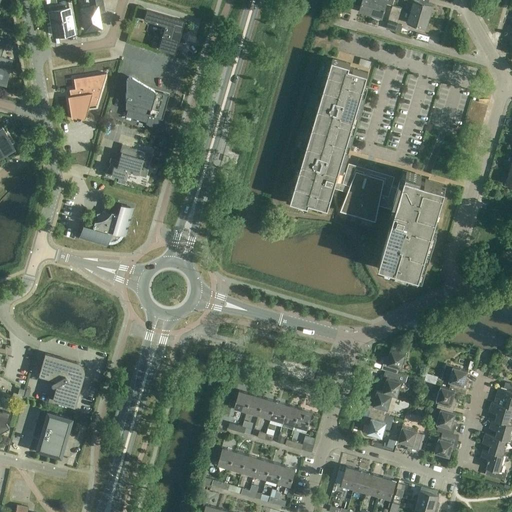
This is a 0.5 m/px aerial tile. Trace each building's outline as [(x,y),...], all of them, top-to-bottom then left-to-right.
[(83,8),(81,8),(82,15),(81,16),(82,22),(84,22),(85,29),(89,28),(89,30),(96,29),(96,27),(100,26),(97,13),(105,12),(102,0),(95,0),(96,6),(89,7),(89,5),(82,6),(83,8)] [(361,0),(358,11),(370,14),(374,0),(361,0)] [(374,0),(370,14),(382,18),(386,4),(392,6),(392,5),(393,0),(374,0)] [(413,3),(410,11),(429,16),(433,5),(419,1),(418,0),(403,0),(404,0),(413,3)] [(48,6),(53,34),(68,32),(69,35),(76,33),(74,21),(71,22),(68,2),(48,6)] [(392,6),(388,19),(397,22),(401,8),(392,5),(392,6)] [(174,53),(183,21),(146,10),(143,19),(164,26),(158,49),(174,53)] [(425,28),(429,16),(410,11),(407,23),(425,28)] [(2,30),(10,32),(12,26),(4,23),(2,30)] [(1,57),(4,47),(5,42),(0,40),(0,81),(5,83),(12,60),(1,57)] [(353,69),(349,67),(350,64),(333,58),(323,92),(319,91),(316,99),(320,100),(316,116),(312,115),(303,146),(300,155),(304,156),(291,200),(308,205),(310,200),(314,201),(313,203),(328,207),(334,188),(347,192),(340,210),(340,211),(375,221),(384,179),(356,170),(354,175),(343,171),(368,85),(365,84),(368,73),(353,68),(353,69)] [(80,118),(82,117),(83,117),(84,117),(84,116),(89,102),(96,105),(106,73),(73,79),(75,89),(69,90),(70,96),(67,96),(70,116),(71,117),(71,118),(72,118),(72,119),(73,119),(74,119),(76,118),(76,120),(80,119),(80,118)] [(148,115),(157,118),(164,93),(134,85),(131,95),(125,94),(125,102),(129,103),(125,116),(146,122),(148,115)] [(2,127),(0,128),(0,147),(3,153),(10,148),(9,147),(12,145),(12,144),(14,143),(10,136),(8,137),(2,127)] [(107,168),(104,176),(113,179),(113,177),(126,180),(128,171),(145,176),(151,154),(122,145),(118,161),(114,160),(110,162),(108,168),(107,168)] [(401,188),(383,183),(379,205),(399,211),(394,227),(390,226),(379,262),(397,268),(398,266),(403,267),(402,269),(420,274),(438,212),(434,211),(442,184),(406,173),(401,188)] [(94,220),(91,228),(83,226),(80,235),(106,243),(107,241),(109,242),(111,242),(113,241),(115,240),(117,239),(119,237),(120,235),(121,233),(123,234),(131,208),(121,205),(118,213),(110,211),(110,212),(108,214),(104,209),(101,212),(100,212),(99,213),(96,214),(98,220),(95,220),(94,220)] [(379,362),(382,363),(381,369),(385,370),(397,374),(397,373),(399,368),(401,369),(406,353),(390,348),(387,359),(381,357),(379,362)] [(77,363),(75,362),(45,353),(39,374),(53,379),(56,384),(52,399),(73,405),(82,375),(82,374),(83,373),(83,372),(83,371),(83,370),(82,369),(82,368),(81,367),(81,366),(80,365),(79,364),(78,364),(77,363)] [(444,374),(450,376),(448,381),(451,382),(449,388),(456,390),(465,393),(467,387),(470,388),(471,383),(465,381),(468,370),(453,366),(448,365),(444,367),(445,369),(444,374)] [(385,382),(382,392),(392,395),(397,397),(401,382),(405,382),(407,376),(401,374),(397,373),(397,374),(385,370),(383,376),(380,375),(378,380),(385,382)] [(496,396),(494,402),(502,404),(502,405),(511,407),(511,408),(511,407),(511,383),(510,383),(508,389),(498,387),(496,396)] [(438,402),(437,408),(440,409),(453,412),(454,406),(458,407),(459,402),(453,400),(455,390),(456,390),(449,388),(440,385),(436,401),(438,402)] [(369,404),(367,411),(369,411),(383,415),(385,409),(388,410),(392,395),(382,392),(376,390),(374,400),(367,398),(366,403),(369,404)] [(234,407),(246,411),(251,394),(238,391),(234,407)] [(246,411),(258,414),(263,398),(251,394),(246,411)] [(258,414),(270,418),(275,401),(263,398),(258,414)] [(270,418),(271,418),(269,422),(281,426),(287,405),(275,401),(270,418)] [(497,413),(495,419),(495,420),(510,424),(511,424),(511,417),(509,416),(511,408),(511,407),(502,405),(502,404),(494,402),(492,401),(489,411),(497,413)] [(281,426),(283,421),(294,425),(299,408),(287,405),(281,426)] [(312,412),(299,408),(294,425),(307,428),(312,412)] [(437,430),(442,432),(453,435),(455,429),(457,430),(459,425),(453,423),(456,413),(453,412),(440,409),(436,424),(438,425),(437,430)] [(6,423),(10,413),(2,411),(1,412),(0,411),(0,433),(9,429),(6,423)] [(385,415),(383,415),(369,411),(368,417),(364,416),(363,421),(369,422),(366,433),(382,437),(386,422),(384,421),(385,415)] [(69,420),(48,414),(37,449),(59,455),(69,420)] [(496,430),(495,436),(505,439),(505,440),(510,441),(511,434),(510,433),(511,425),(511,424),(510,424),(495,420),(495,419),(492,418),(489,428),(496,430)] [(229,423),(228,428),(237,431),(238,425),(229,423)] [(402,426),(397,441),(408,444),(406,450),(411,452),(412,448),(418,450),(423,434),(417,432),(417,430),(402,426)] [(459,436),(453,435),(442,432),(441,437),(438,436),(434,452),(449,457),(452,446),(458,448),(460,443),(457,442),(459,436)] [(490,445),(488,450),(488,451),(503,455),(505,449),(503,448),(505,440),(505,439),(495,436),(485,433),(482,443),(490,445)] [(277,443),(283,444),(285,437),(279,435),(277,443)] [(302,444),(293,441),(292,447),(301,450),(302,444)] [(394,445),(385,442),(383,447),(392,450),(394,445)] [(217,464),(229,468),(234,451),(222,447),(217,464)] [(486,467),(487,468),(501,472),(501,471),(503,465),(501,464),(503,455),(488,451),(488,450),(483,449),(480,459),(488,461),(486,467)] [(229,468),(241,471),(246,454),(234,451),(229,468)] [(241,471),(254,475),(258,458),(246,454),(241,471)] [(254,475),(266,478),(271,462),(258,458),(254,475)] [(266,478),(278,482),(283,465),(271,462),(266,478)] [(295,469),(283,465),(278,482),(290,486),(295,469)] [(341,484),(353,488),(358,470),(346,466),(341,484)] [(507,473),(501,471),(501,472),(487,468),(485,474),(504,480),(507,473)] [(353,488),(365,492),(371,473),(358,470),(353,488)] [(365,492),(377,495),(383,477),(371,473),(365,492)] [(395,480),(383,477),(377,495),(390,499),(395,480)] [(211,485),(219,487),(221,482),(213,479),(211,485)] [(229,484),(221,482),(219,487),(227,490),(229,484)] [(256,492),(249,490),(247,496),(255,498),(256,492)] [(420,490),(416,502),(438,509),(439,504),(436,503),(438,495),(420,490)] [(268,502),(276,504),(278,498),(270,496),(268,502)] [(286,500),(278,498),(276,504),(284,506),(286,500)] [(416,502),(413,511),(436,511),(438,509),(416,502)]
